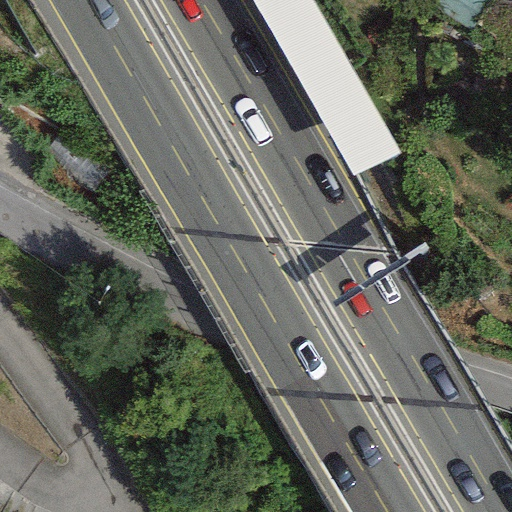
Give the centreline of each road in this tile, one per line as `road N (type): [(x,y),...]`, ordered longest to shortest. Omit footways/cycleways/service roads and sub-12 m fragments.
road 1 (motorway): [(484,511),(187,0)]
road 2 (unclassified): [(511,395),(205,311),(0,205)]
